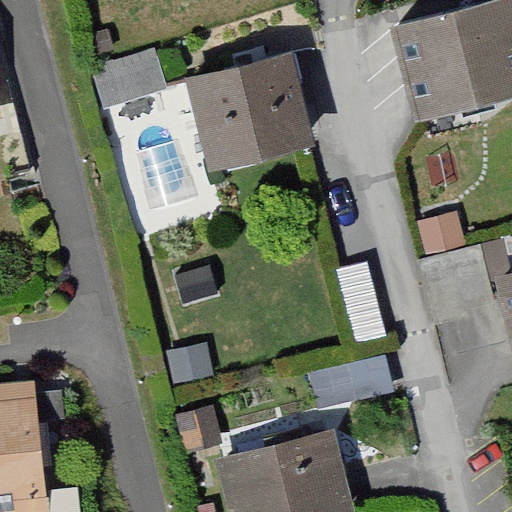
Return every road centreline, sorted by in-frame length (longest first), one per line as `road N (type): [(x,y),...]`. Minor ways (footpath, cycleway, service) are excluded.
road 1 (residential): [(320,0),(460,511)]
road 2 (track): [(90,338),(14,0)]
road 3 (track): [(134,511),(90,338),(0,347)]
